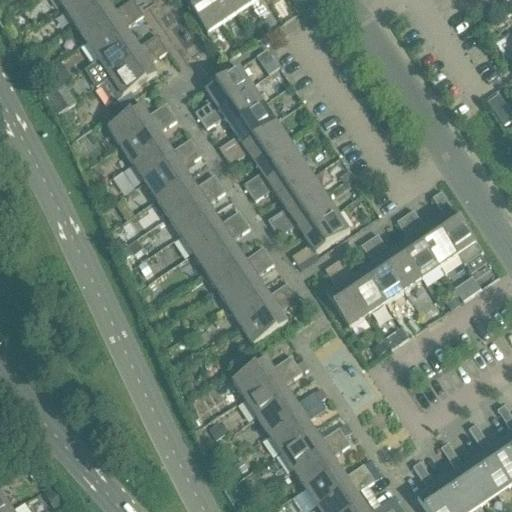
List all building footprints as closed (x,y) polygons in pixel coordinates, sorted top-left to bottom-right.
[(54,0),(61,10),(75,0),(54,0)] [(75,0),(61,10),(74,28),(107,6),(103,0),(75,0)] [(221,28),(202,0),(191,0),(185,4),(207,38),(221,28)] [(202,0),(221,28),(236,19),(222,0),(202,0)] [(222,0),(236,19),(250,9),(243,0),(222,0)] [(243,0),(250,9),(262,0),(243,0)] [(477,0),(475,0),(467,5),(473,14),(483,9),(477,0)] [(107,6),(74,28),(86,46),(137,12),(131,3),(114,15),(107,6)] [(137,12),(86,46),(98,64),(131,42),(125,32),(143,20),(137,12)] [(131,42),(98,64),(110,82),(161,47),(155,39),(138,51),(131,42)] [(161,47),(110,82),(100,89),(112,107),(116,105),(121,112),(135,102),(130,95),(156,78),(149,68),(167,56),(161,47)] [(266,55),(257,61),(269,79),(278,73),(266,55)] [(42,57),(36,62),(42,71),(48,66),(42,57)] [(59,63),(43,74),(55,92),(71,81),(59,63)] [(201,125),(252,91),(239,72),(206,94),(213,105),(195,117),(201,125)] [(252,91),(201,125),(207,134),(225,122),(231,131),(264,108),(252,91)] [(57,94),(45,100),(57,120),(69,113),(57,94)] [(495,97),(485,104),(501,128),(511,121),(495,97)] [(107,132),(120,150),(171,116),(165,107),(147,119),(141,109),(107,132)] [(224,160),(276,126),(264,108),(231,131),(237,140),(219,153),(224,160)] [(132,168),(165,146),(159,136),(177,124),(171,116),(120,150),(132,168)] [(255,167),(289,145),(276,126),(224,160),(231,169),(249,157),(255,167)] [(165,146),(132,168),(144,186),(195,152),(190,143),(172,155),(165,146)] [(289,145),(255,167),(262,177),(244,189),(250,198),(301,163),(289,145)] [(156,204),(189,182),(183,172),(201,160),(195,152),(144,186),(156,204)] [(301,163),(250,198),(255,206),(273,194),(280,203),(313,181),(301,163)] [(347,178),(339,183),(342,189),(351,184),(347,178)] [(189,182),(156,204),(168,222),(220,188),(214,179),(196,191),(189,182)] [(274,233),(325,199),(313,181),(280,203),(286,213),(268,225),(274,233)] [(180,240),(214,218),(207,208),(225,196),(220,188),(168,222),(180,240)] [(435,227),(457,260),(458,260),(464,270),(483,258),(442,196),(432,202),(444,220),(435,227)] [(304,239),(337,217),(325,199),(274,233),(280,242),(298,230),(304,239)] [(124,205),(116,210),(121,217),(128,212),(124,205)] [(457,260),(435,227),(425,233),(413,215),(405,221),(439,272),(457,260)] [(192,258),(244,224),(238,216),(220,228),(214,218),(180,240),(192,258)] [(337,217),(304,239),(310,249),(292,261),(298,269),(316,257),(350,235),(337,217)] [(439,272),(405,221),(396,226),(408,244),(399,251),(421,284),(439,272)] [(204,276),(238,254),(232,245),(250,233),(244,224),(192,258),(204,276)] [(136,229),(128,234),(134,244),(143,239),(136,229)] [(369,245),(403,296),(421,284),(399,251),(389,257),(377,239),(369,245)] [(137,245),(128,251),(134,261),(144,254),(137,245)] [(363,275),(385,308),(403,296),(369,245),(360,251),(372,269),(363,275)] [(216,294),(268,260),(262,252),(244,264),(238,254),(204,276),(216,294)] [(268,260),(216,294),(228,312),(262,290),(256,281),(274,268),(268,260)] [(385,308),(363,275),(354,281),(341,263),(333,269),(368,320),(385,308)] [(145,267),(138,271),(144,280),(151,276),(145,267)] [(368,320),(333,269),(325,275),(337,293),(326,300),(349,333),(368,320)] [(262,290),(228,312),(240,330),(292,296),(286,287),(268,300),(262,290)] [(292,296),(240,330),(253,349),(286,326),(280,316),(298,304),(292,296)] [(455,299),(445,306),(450,314),(461,307),(455,299)] [(394,341),(385,346),(391,354),(400,349),(394,341)] [(383,348),(373,355),(379,362),(389,356),(383,348)] [(244,404),(296,369),(290,360),(272,373),(265,362),(232,385),(244,404)] [(256,422),(290,399),(284,389),(302,377),(296,369),(244,404),(256,422)] [(186,373),(176,378),(181,390),(192,385),(186,373)] [(268,439),(320,405),(314,396),(296,409),(290,399),(256,422),(268,439)] [(320,405),(268,439),(281,457),(314,435),(308,425),(326,413),(320,405)] [(505,427),(511,422),(511,421),(504,410),(497,415),(505,427)] [(221,425),(208,433),(215,444),(227,435),(221,425)] [(476,446),(484,441),(476,429),(468,434),(476,446)] [(314,435),(281,457),(293,475),(344,441),(338,432),(320,444),(314,435)] [(511,439),(502,446),(511,460),(511,439)] [(305,494),(338,471),(332,461),(350,449),(344,441),(293,475),(305,494)] [(484,441),(476,446),(484,458),(488,455),(511,489),(511,488),(511,460),(502,446),(492,453),(484,441)] [(448,465),(456,460),(448,448),(440,453),(448,465)] [(227,449),(219,454),(226,464),(234,459),(227,449)] [(474,465),(497,498),(511,489),(488,455),(484,458),(474,465)] [(456,460),(448,465),(457,477),(460,475),(482,508),(497,498),(474,465),(464,472),(456,460)] [(244,465),(238,469),(243,478),(249,474),(244,465)] [(421,484),(428,479),(420,467),(413,472),(421,484)] [(317,511),(369,477),(363,469),(345,481),(338,471),(305,494),(317,511)] [(446,484),(464,511),(476,511),(482,508),(460,475),(457,477),(446,484)] [(317,511),(356,511),(363,507),(356,498),(374,486),(369,477),(317,511)] [(428,479),(421,484),(429,496),(432,494),(444,511),(464,511),(446,484),(436,491),(428,479)] [(56,491),(46,497),(56,511),(67,506),(56,491)] [(253,491),(242,499),(247,506),(258,498),(253,491)] [(444,511),(432,494),(429,496),(417,503),(423,511),(444,511)] [(0,511),(10,511),(0,496),(0,511)]
